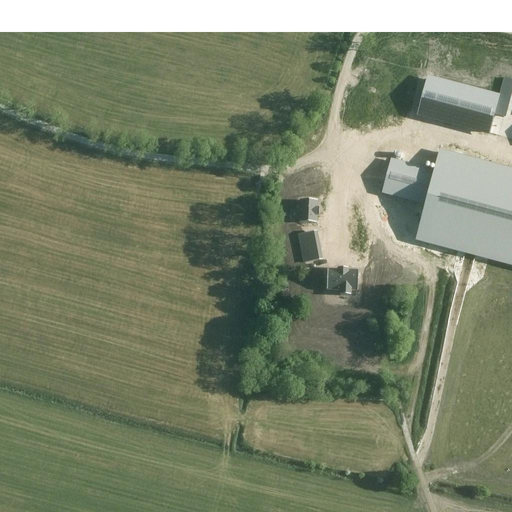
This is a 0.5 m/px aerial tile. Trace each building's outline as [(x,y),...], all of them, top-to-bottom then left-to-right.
[(379,140),(387,97),(351,90),(343,134),(379,140)] [(361,171),(376,166),(367,138),(352,143),(361,171)] [(353,189),(305,202),(306,207),(322,262),(324,261),(334,296),(339,295),(340,301),(367,294),(362,275),(373,271),(373,269),(424,255),(410,207),(362,220),(353,189)] [(277,193),(278,206),(291,205),(290,192),(277,193)] [(464,225),(465,219),(464,214),(462,210),(457,206),(452,205),(447,206),(442,209),(439,213),(438,218),(439,223),(441,228),(446,231),(451,232),(456,232),(461,229),(464,225)] [(393,282),(393,285),(399,285),(400,274),(388,274),(388,282),(393,282)]
